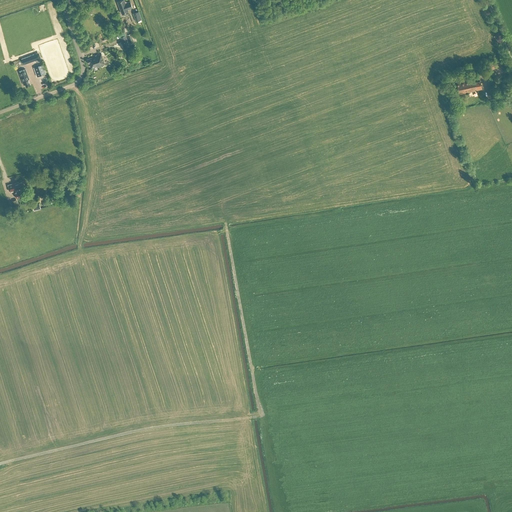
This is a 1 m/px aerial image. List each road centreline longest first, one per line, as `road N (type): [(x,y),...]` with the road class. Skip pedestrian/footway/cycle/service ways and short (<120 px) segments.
road 1 (track): [(0,464),(151,428),(260,416),(225,226)]
road 2 (unclassified): [(0,112),(78,81),(82,63),(66,16),(71,0)]
